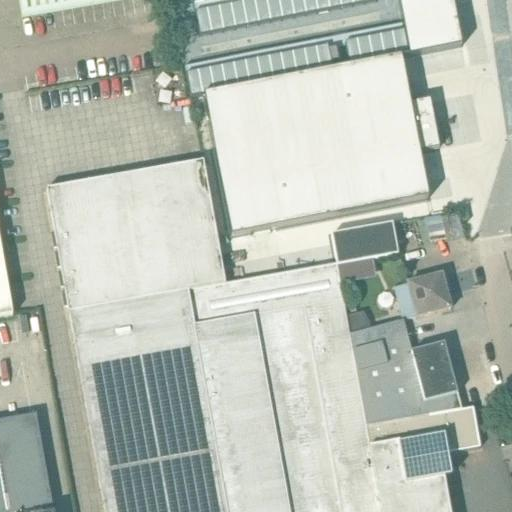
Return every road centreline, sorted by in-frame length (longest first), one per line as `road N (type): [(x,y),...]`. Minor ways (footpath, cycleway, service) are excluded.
road 1 (unknown): [(91,511),(20,143)]
road 2 (unclassified): [(511,302),(493,202),(511,154)]
road 3 (unknown): [(20,143),(155,125)]
